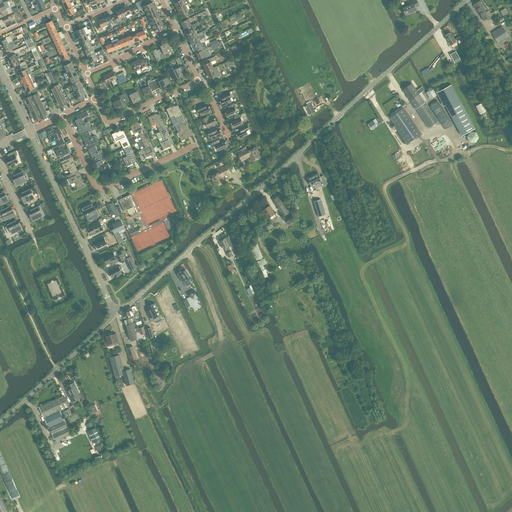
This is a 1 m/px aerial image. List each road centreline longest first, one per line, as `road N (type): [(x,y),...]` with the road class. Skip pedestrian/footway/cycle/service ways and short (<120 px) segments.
road 1 (unclassified): [(113,312),(466,0)]
road 2 (unclassified): [(113,312),(29,131)]
road 3 (track): [(511,149),(476,147),(388,182),(384,192),(407,238)]
road 4 (residential): [(197,145),(100,188),(62,115)]
road 5 (unclassified): [(0,418),(113,312)]
road 6 (residential): [(198,80),(111,120),(96,97)]
